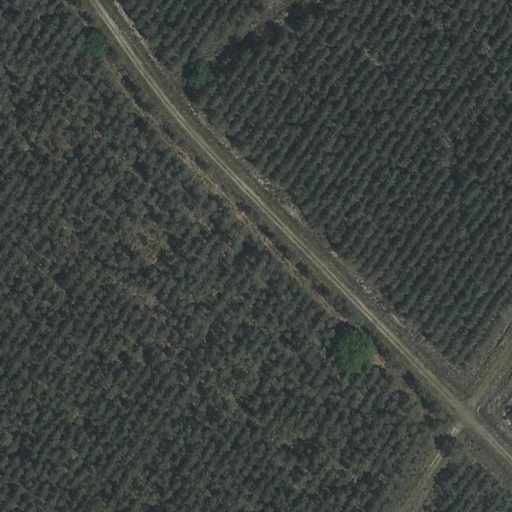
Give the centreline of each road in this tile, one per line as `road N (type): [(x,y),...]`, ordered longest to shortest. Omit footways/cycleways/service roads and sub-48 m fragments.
road 1 (track): [(97,0),(167,102),(511,456)]
road 2 (track): [(401,511),(511,340)]
